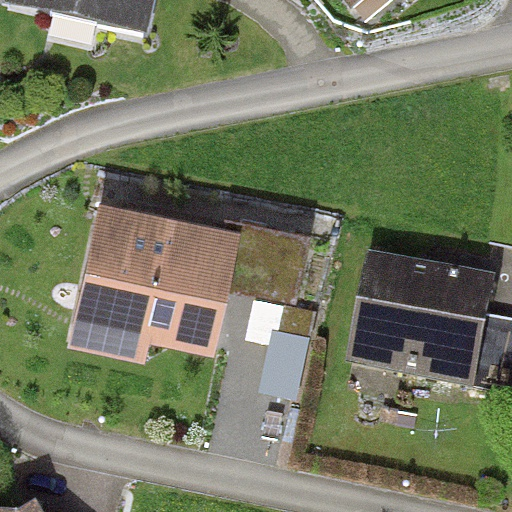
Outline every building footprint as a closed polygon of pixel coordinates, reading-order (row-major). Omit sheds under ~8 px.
[(100,34),(139,43),(148,0),(7,0),(103,22),(100,34)] [(343,0),(363,23),(389,0),(343,0)] [(85,312),(200,336),(220,241),(106,216),(85,312)] [(266,235),(253,294),(289,302),(301,242),(266,235)] [(511,335),(477,329),(486,291),(368,267),(348,367),(511,399),(511,335)]
